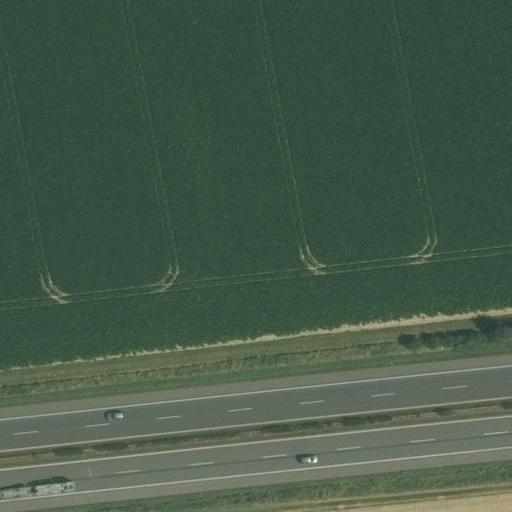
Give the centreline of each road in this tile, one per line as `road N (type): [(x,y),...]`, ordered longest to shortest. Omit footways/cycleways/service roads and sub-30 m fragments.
road 1 (track): [(0,383),(511,324)]
road 2 (motorway): [(0,490),(511,435)]
road 3 (motorway): [(511,386),(0,440)]
road 4 (track): [(249,511),(511,486)]
